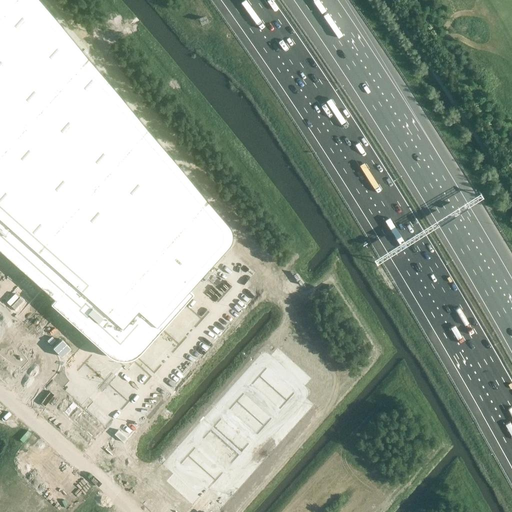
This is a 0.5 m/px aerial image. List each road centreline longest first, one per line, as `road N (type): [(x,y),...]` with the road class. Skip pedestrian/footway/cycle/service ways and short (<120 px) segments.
road 1 (motorway): [(253,0),(511,415)]
road 2 (motorway): [(511,329),(305,0)]
road 3 (unclassified): [(131,511),(0,393)]
